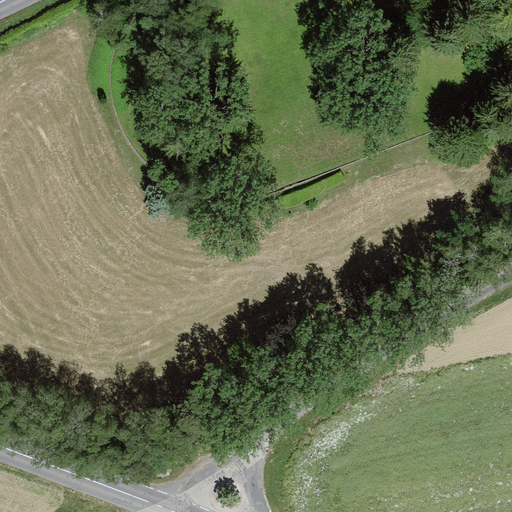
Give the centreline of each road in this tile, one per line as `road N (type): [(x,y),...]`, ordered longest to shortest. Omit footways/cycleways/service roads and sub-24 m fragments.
road 1 (track): [(511,279),(408,340),(259,447),(252,493),(258,511)]
road 2 (tertiary): [(172,511),(0,445)]
